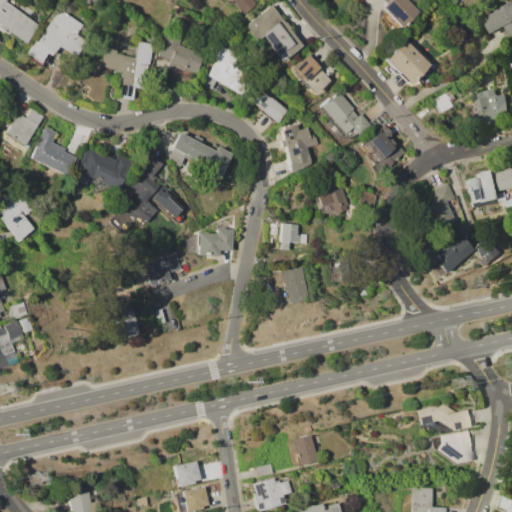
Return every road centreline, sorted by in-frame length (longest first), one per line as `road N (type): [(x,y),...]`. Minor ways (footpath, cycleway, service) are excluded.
road 1 (residential): [(226,368),(266,174),(256,138),(225,121),(89,122),(0,62)]
road 2 (tertiary): [(511,304),(226,368)]
road 3 (tertiary): [(217,404),(467,347)]
road 4 (tertiary): [(226,368),(0,419)]
road 5 (tertiary): [(0,452),(217,404)]
road 6 (residential): [(440,156),(303,0)]
road 7 (residential): [(433,322),(401,286),(385,254),(382,223),(399,184),(440,156)]
road 8 (residential): [(473,511),(499,414),(467,347)]
